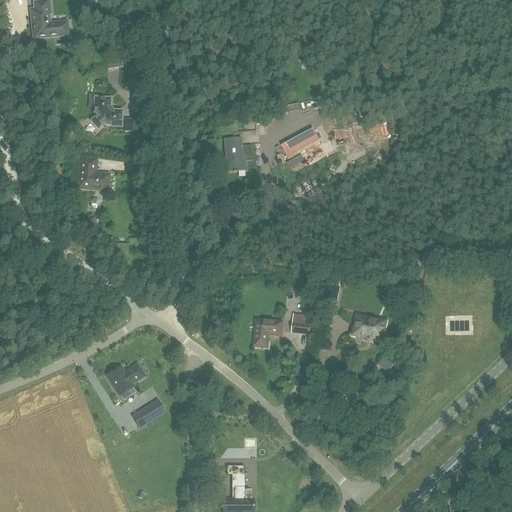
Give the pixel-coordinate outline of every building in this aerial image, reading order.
[(40,39),(41,37),(57,36),(59,34),(58,26),(56,24),(51,25),(49,23),(48,15),(50,15),(49,1),(33,3),(34,16),(30,16),(32,38),(35,38),(36,39),(40,39)] [(121,68),(119,57),(100,60),(102,71),(121,68)] [(112,111),(108,108),(109,99),(94,99),(94,108),(92,108),(92,115),(95,117),(89,122),(97,130),(102,125),(104,128),(111,128),(111,126),(114,126),(114,128),(120,128),(120,112),(112,111)] [(224,140),(227,173),(246,171),(245,162),(242,162),(240,139),(224,140)] [(292,142),(282,147),(289,160),(295,156),(293,153),(297,151),(292,142)] [(106,191),(108,177),(94,175),(95,161),(81,160),(78,188),(106,191)] [(87,222),(92,233),(97,230),(93,219),(87,222)] [(326,285),(323,299),(335,302),(338,288),(326,285)] [(386,322),(364,317),(357,316),(353,336),(382,342),(386,322)] [(292,323),(291,334),(309,336),(310,325),(310,320),(303,319),(302,325),(292,323)] [(281,336),(282,323),(256,321),(254,347),(267,348),(268,335),(281,336)] [(383,357),(377,365),(388,372),(394,364),(383,357)] [(501,385),(511,373),(511,365),(511,364),(496,380),(501,385)] [(107,376),(119,396),(134,387),(132,385),(144,377),(137,366),(125,373),(121,367),(107,376)] [(134,407),(142,419),(161,407),(153,395),(134,407)] [(227,467),(227,475),(245,475),(245,467),(227,467)] [(245,500),(245,489),(245,487),(234,488),(234,500),(232,500),(224,500),(224,511),(252,511),(252,499),(245,500)]
